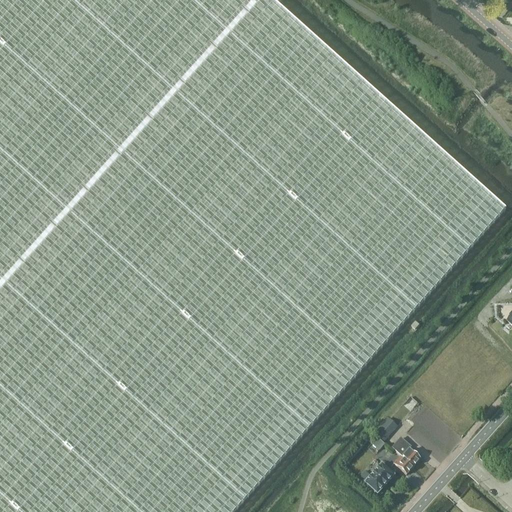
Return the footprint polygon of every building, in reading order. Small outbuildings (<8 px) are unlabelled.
[(0,0),(0,511),(234,511),(504,212),(269,1),(268,0),(0,0)] [(387,419),(384,422),(374,432),(384,441),(396,427),(387,419)] [(409,447),(400,438),(391,449),(400,457),(412,468),(419,460),(407,449),(409,447)] [(376,439),(371,445),(378,452),(384,446),(376,439)] [(406,475),(412,468),(400,457),(394,464),(393,464),(406,475)] [(365,484),(376,495),(393,477),(381,466),(365,484)]
